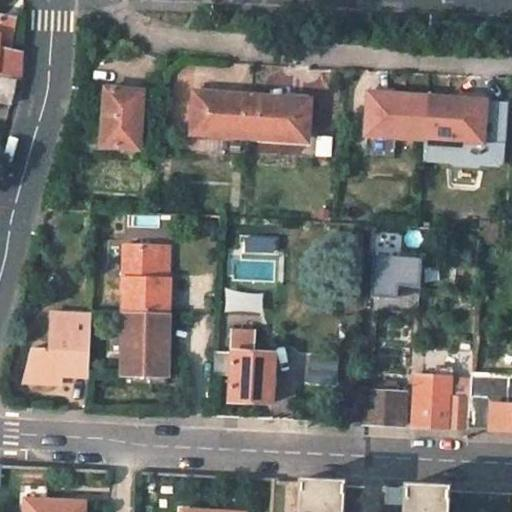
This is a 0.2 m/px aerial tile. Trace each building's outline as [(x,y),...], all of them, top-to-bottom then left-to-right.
[(8,17),(0,15),(0,74),(20,79),(24,51),(9,47),(12,31),(5,29),(8,17)] [(14,19),(8,17),(5,29),(12,31),(14,19)] [(0,99),(11,102),(17,81),(1,78),(0,82),(0,99)] [(139,87),(108,85),(106,114),(98,113),(97,144),(135,147),(139,87)] [(247,140),(249,93),(192,90),(189,129),(217,130),(217,138),(247,140)] [(393,130),(393,137),(422,139),(424,95),(366,91),(363,128),(393,130)] [(305,134),(308,96),(249,93),(247,140),(273,141),(274,133),(305,134)] [(424,94),(424,95),(422,139),(421,159),(430,158),(459,160),(476,161),(480,158),(483,98),(483,97),(424,94)] [(163,275),(164,241),(126,240),(122,308),(126,308),(171,310),(173,275),(163,275)] [(163,275),(173,275),(175,241),(164,241),(163,275)] [(374,246),(371,294),(394,295),(394,281),(399,281),(414,283),(416,253),(416,248),(374,246)] [(126,308),(123,371),(168,373),(171,310),(126,308)] [(89,374),(92,313),(50,312),(48,348),(31,347),(22,381),(57,383),(58,373),(89,374)] [(232,350),(214,349),(213,374),(230,375),(228,401),(270,403),(273,353),(251,351),(252,331),(233,330),(232,350)] [(334,384),(339,358),(309,353),(305,379),(334,384)] [(471,368),(470,383),(467,428),(504,430),(511,430),(511,377),(485,375),(485,369),(471,368)] [(123,380),(167,382),(168,373),(123,371),(123,380)] [(451,379),(435,378),(415,376),(412,425),(467,428),(470,383),(451,382),(451,379)] [(401,394),(362,391),(360,423),(399,424),(401,394)] [(297,477),(295,511),(340,511),(342,479),(313,478),(297,477)] [(269,511),(280,511),(282,480),(271,479),(269,511)] [(402,483),(400,511),(444,511),(446,485),(420,484),(402,483)] [(80,511),(81,501),(22,497),(21,511),(80,511)]
